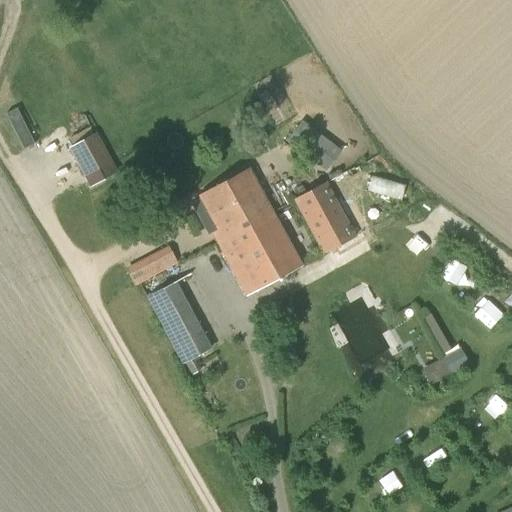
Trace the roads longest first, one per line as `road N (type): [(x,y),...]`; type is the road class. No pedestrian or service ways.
road 1 (track): [(161,229),(82,268),(216,511)]
road 2 (unclassified): [(226,281),(270,392),(287,511)]
